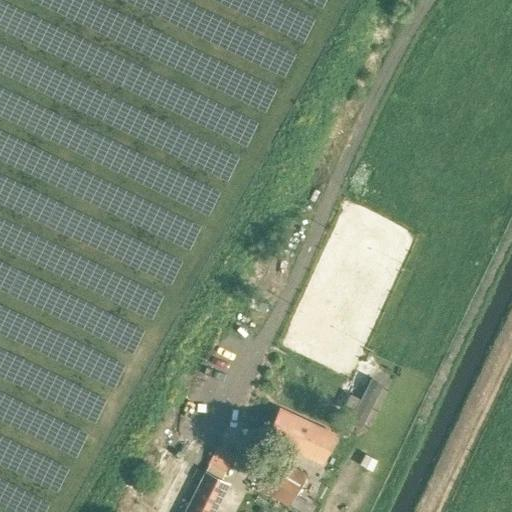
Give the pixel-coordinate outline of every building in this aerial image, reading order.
[(362,371),(365,384),(370,382),(366,370),(362,371)] [(355,417),(362,403),(350,396),(343,411),(355,417)] [(265,438),(319,464),(332,435),(277,410),(265,438)] [(234,455),(217,446),(208,466),(225,474),(234,455)] [(288,510),(309,478),(281,459),(260,492),(288,510)] [(214,511),(229,483),(204,471),(183,511),(214,511)] [(366,485),(354,478),(348,489),(361,495),(366,485)]
